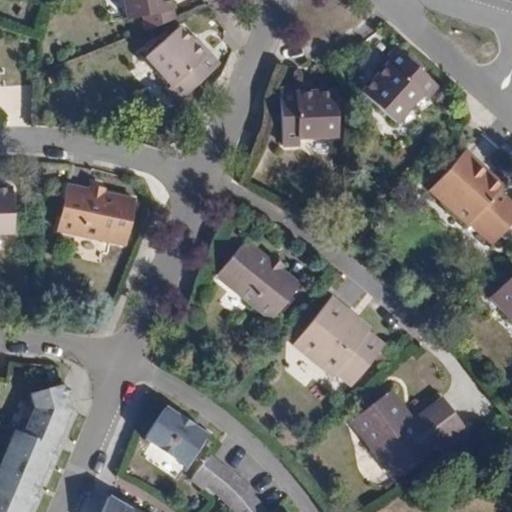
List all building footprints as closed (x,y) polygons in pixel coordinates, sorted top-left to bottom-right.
[(121,0),(125,19),(140,16),(143,31),(172,19),(170,10),(168,0),(121,0)] [(205,56),(195,45),(180,27),(147,57),(172,86),(168,90),(177,101),(217,65),(207,54),(205,56)] [(205,56),(207,54),(198,43),(195,45),(205,56)] [(397,52),(386,65),(388,67),(380,76),(362,95),(396,126),(422,97),(426,102),(438,89),(397,52)] [(388,67),(386,65),(378,73),(380,76),(388,67)] [(337,95),(310,95),(297,96),(297,92),(281,93),(282,148),(299,148),(298,141),(338,140),(337,95)] [(465,153),(429,192),(468,227),(472,222),(496,244),(503,236),(507,240),(511,235),(511,204),(499,193),(503,188),(465,153)] [(104,194),(89,191),(66,186),(58,230),(125,244),(133,200),(104,194)] [(0,235),(25,236),(27,188),(0,187),(0,235)] [(282,273),(268,261),(236,237),(218,259),(227,266),(216,279),(271,323),(300,287),(282,273)] [(268,261),(282,273),(286,269),(271,257),(268,261)] [(511,279),(491,299),(511,321),(511,279)] [(370,331),(331,300),(293,347),(302,354),(310,354),(320,362),(321,370),(327,375),(336,375),(352,388),(384,349),(367,334),(370,331)] [(0,511),(26,511),(28,507),(37,486),(41,477),(46,464),(53,448),(68,412),(66,406),(62,386),(31,393),(35,411),(24,436),(16,433),(15,437),(8,438),(12,444),(4,462),(0,471),(0,511)] [(390,466),(399,478),(464,428),(448,405),(417,429),(412,422),(390,394),(351,424),(386,470),(390,466)] [(417,429),(448,405),(442,399),(412,422),(417,429)] [(169,406),(148,438),(188,464),(209,433),(169,406)] [(211,481),(226,464),(215,453),(196,476),(207,486),(211,481)] [(221,491),(237,475),(226,464),(211,481),(221,491)] [(390,466),(386,470),(395,481),(399,478),(390,466)] [(250,487),(237,475),(221,491),(232,502),(250,487)] [(232,502),(240,511),(243,511),(261,499),(250,487),(232,502)] [(145,511),(147,509),(139,505),(113,489),(103,511),(145,511)] [(261,499),(243,511),(269,511),(272,510),(261,499)]
